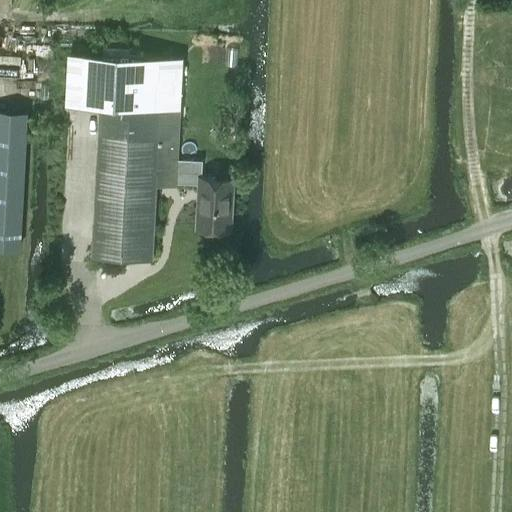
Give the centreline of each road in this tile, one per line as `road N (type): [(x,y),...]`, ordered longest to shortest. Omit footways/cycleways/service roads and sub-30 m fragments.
road 1 (unclassified): [(0,376),(511,221)]
road 2 (track): [(164,412),(201,376),(292,361),(444,358),(473,353),(496,327)]
road 3 (track): [(496,327),(471,144),(470,0)]
road 4 (track): [(496,511),(496,327)]
